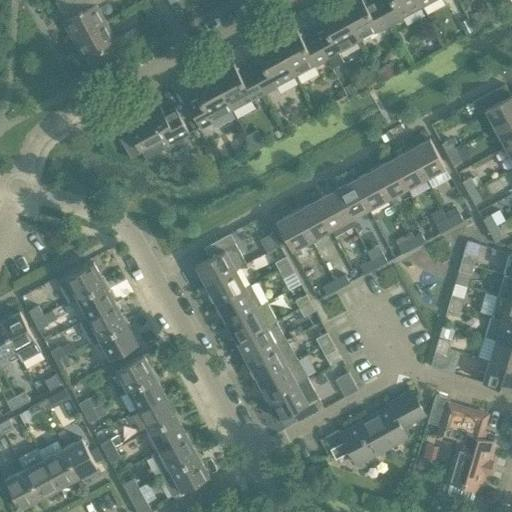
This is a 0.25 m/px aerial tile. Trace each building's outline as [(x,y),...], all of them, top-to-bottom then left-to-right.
[(65,0),(57,3),(66,19),(63,21),(73,39),(106,22),(97,6),(107,0),(65,0)] [(350,0),(338,7),(357,41),(377,30),(378,32),(390,26),(375,0),(371,0),(365,4),(362,0),(350,0)] [(375,0),(390,26),(402,19),(401,18),(420,7),(416,0),(375,0)] [(357,41),(338,7),(317,18),(322,27),(312,32),(327,60),(332,68),(343,62),(338,51),(357,41)] [(477,13),(470,15),(472,22),(479,20),(477,13)] [(467,18),(460,22),(466,34),(473,30),(467,18)] [(106,22),(73,39),(83,57),(86,57),(92,68),(142,41),(135,29),(115,39),(106,22)] [(275,41),(294,75),(315,64),(316,66),(327,60),(312,32),(303,38),(298,28),(275,41)] [(249,67),(264,94),(276,88),(275,86),(294,75),(275,41),(254,52),(260,61),(249,67)] [(211,76),(230,110),(251,98),(252,100),(264,94),(249,67),(238,73),(233,64),(211,76)] [(387,64),(374,71),(378,79),(391,72),(387,64)] [(230,110),(211,76),(192,86),(197,96),(186,102),(200,128),(212,122),(211,120),(230,110)] [(496,128),(511,118),(511,93),(511,94),(505,84),(472,101),(479,113),(486,109),(496,128)] [(130,157),(142,151),(145,158),(167,147),(166,145),(188,133),(174,108),(163,114),(158,104),(125,123),(130,132),(120,138),(130,157)] [(511,118),(496,128),(506,147),(511,143),(511,118)] [(410,149),(425,177),(445,166),(430,138),(410,149)] [(447,154),(455,150),(449,138),(441,143),(447,154)] [(391,159),(406,187),(425,177),(410,149),(391,159)] [(455,150),(447,154),(454,166),(461,161),(455,150)] [(372,169),(387,197),(406,187),(391,159),(372,169)] [(353,180),(368,208),(387,197),(372,169),(353,180)] [(468,192),(476,188),(469,176),(462,181),(468,192)] [(334,190),(349,218),(368,208),(353,180),(334,190)] [(476,188),(468,192),(474,203),(482,199),(476,188)] [(315,200),(330,228),(349,218),(334,190),(315,200)] [(296,211),(311,239),(330,228),(315,200),(296,211)] [(311,239),(296,211),(276,221),(291,249),(311,239)] [(459,212),(448,218),(452,227),(463,220),(459,212)] [(489,230),(496,226),(490,214),(482,218),(489,230)] [(448,218),(436,224),(441,233),(452,227),(448,218)] [(496,226),(489,230),(495,241),(502,237),(496,226)] [(230,233),(204,247),(210,257),(196,265),(206,285),(235,269),(246,263),(230,233)] [(421,233),(410,239),(414,247),(426,241),(421,233)] [(410,239),(398,245),(403,253),(414,247),(410,239)] [(383,253),(372,259),(376,268),(388,262),(383,253)] [(461,261),(473,265),(476,256),(464,253),(461,261)] [(511,253),(509,253),(503,274),(511,276),(511,253)] [(279,270),(290,264),(286,256),(275,262),(279,270)] [(372,259),(360,266),(365,274),(376,268),(372,259)] [(473,265),(461,261),(458,270),(471,274),(473,265)] [(68,302),(77,297),(104,282),(93,262),(57,281),(68,302)] [(290,264),(279,270),(283,278),(294,272),(290,264)] [(235,269),(206,285),(216,304),(246,288),(235,269)] [(345,274),(333,280),(338,289),(350,282),(345,274)] [(497,294),(511,298),(511,276),(503,274),(497,294)] [(333,280),(322,286),(327,295),(338,289),(333,280)] [(115,303),(104,282),(77,297),(88,317),(115,303)] [(227,323),(267,301),(256,282),(246,288),(216,304),(227,323)] [(485,292),(479,311),(491,315),(511,321),(511,298),(497,294),(497,295),(485,292)] [(299,308),(311,302),(306,294),(295,300),(299,308)] [(449,303),(461,306),(464,298),(451,294),(449,303)] [(267,301),(227,323),(237,342),(277,320),(267,301)] [(311,302),(299,308),(304,316),(315,310),(311,302)] [(126,323),(115,303),(88,317),(78,322),(88,343),(99,337),(126,323)] [(461,306),(449,303),(446,311),(458,315),(461,306)] [(33,320),(43,315),(38,305),(29,311),(33,320)] [(0,321),(15,350),(21,361),(41,350),(19,311),(0,321)] [(43,315),(33,320),(39,329),(48,324),(48,323),(55,319),(50,311),(43,315)] [(485,336),(495,339),(511,343),(511,321),(491,315),(485,336)] [(247,361),(287,339),(277,320),(237,342),(247,361)] [(0,357),(15,350),(0,321),(0,357)] [(137,343),(126,323),(99,337),(110,358),(137,343)] [(320,346),(331,340),(327,332),(316,338),(320,346)] [(437,344),(449,348),(451,339),(439,335),(437,344)] [(287,339),(247,361),(257,380),(297,358),(287,339)] [(489,360),(511,366),(511,343),(495,339),(489,360)] [(331,340),(320,346),(324,354),(336,348),(331,340)] [(55,360),(65,355),(71,351),(66,342),(50,351),(55,360)] [(449,348),(437,344),(434,353),(446,356),(449,348)] [(127,390),(154,375),(143,354),(116,369),(127,390)] [(65,355),(55,360),(61,370),(70,365),(65,355)] [(297,358),(257,380),(268,399),(307,377),(297,358)] [(511,366),(489,360),(483,381),(511,389),(511,366)] [(50,389),(59,384),(54,374),(45,380),(50,389)] [(154,375),(127,390),(138,410),(165,395),(154,375)] [(307,377),(268,399),(278,418),(292,411),(298,421),(324,407),(307,377)] [(401,427),(425,414),(412,390),(387,403),(388,405),(340,432),(339,429),(324,437),(335,459),(350,451),(357,464),(407,437),(401,427)] [(15,396),(20,405),(30,400),(25,391),(15,396)] [(430,413),(427,422),(441,426),(437,436),(458,443),(447,480),(450,481),(447,491),(449,495),(469,501),(472,499),(476,488),(479,489),(484,471),(486,472),(490,460),(487,459),(493,441),(480,438),(487,414),(448,402),(449,398),(435,394),(433,400),(430,413)] [(165,395),(138,410),(148,430),(176,415),(165,395)] [(20,405),(15,396),(6,401),(11,410),(20,405)] [(84,413),(100,404),(94,407),(88,397),(78,402),(84,413)] [(38,403),(43,412),(52,407),(47,398),(38,403)] [(43,412),(38,403),(28,408),(33,417),(43,412)] [(100,404),(84,413),(88,421),(105,412),(100,404)] [(176,415),(148,430),(159,450),(187,435),(176,415)] [(0,423),(0,424),(5,433),(14,428),(9,418),(0,423)] [(187,435),(159,450),(150,455),(161,475),(198,455),(187,435)] [(62,448),(77,477),(97,466),(82,438),(62,448)] [(105,453),(115,448),(110,438),(100,443),(105,453)] [(77,477),(62,448),(43,459),(58,487),(77,477)] [(115,448),(105,453),(112,465),(122,459),(115,448)] [(198,455),(161,475),(172,496),(209,476),(198,455)] [(24,469),(39,497),(58,487),(43,459),(24,469)] [(39,497),(24,469),(4,480),(20,508),(39,497)] [(127,493),(139,487),(134,478),(122,484),(127,493)] [(139,487),(127,493),(137,511),(147,511),(151,510),(139,487)]
